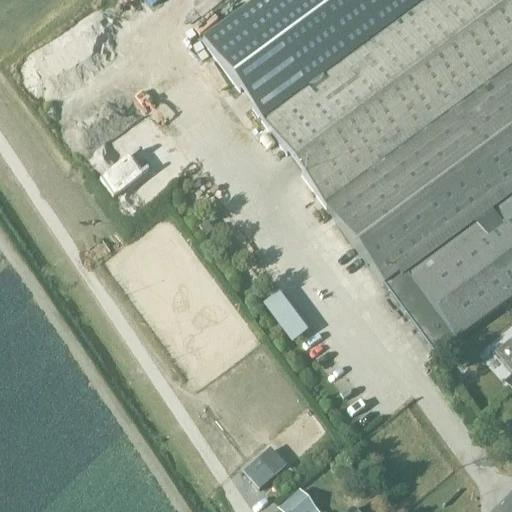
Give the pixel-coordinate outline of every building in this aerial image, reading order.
[(511,0),(259,0),(202,43),(263,126),(383,288),(434,358),(455,342),(511,300),(511,0)] [(173,138),(192,127),(170,89),(151,100),(173,138)] [(74,216),(83,211),(74,196),(65,201),(74,216)] [(95,214),(74,228),(87,249),(109,236),(95,214)] [(511,340),(508,344),(496,354),(511,372),(511,378),(504,386),(511,395),(511,340)] [(277,388),(268,395),(278,408),(287,401),(277,388)] [(315,511),(299,493),(276,511),(315,511)]
